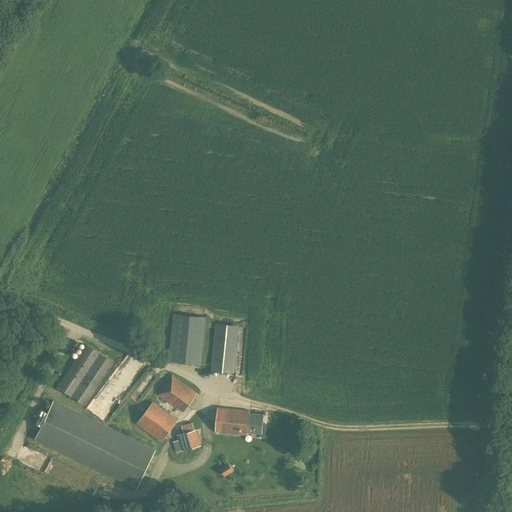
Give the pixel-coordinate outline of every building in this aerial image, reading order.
[(204,326),(209,327),(210,322),(204,321),(205,317),(174,314),(169,361),(200,365),(204,326)] [(239,326),(215,323),(210,371),(234,373),(239,326)] [(84,344),(56,388),(84,406),(113,363),(84,344)] [(158,395),(182,412),(197,393),(172,375),(158,395)] [(136,423),(161,441),(177,419),(153,401),(136,423)] [(36,440),(50,446),(136,488),(137,487),(152,456),(155,450),(54,402),(51,408),(36,440)] [(261,433),(263,415),(249,413),(249,411),(218,408),(215,431),(247,434),(247,432),(261,433)] [(180,435),(184,450),(201,445),(196,430),(180,435)] [(100,476),(21,449),(17,462),(38,470),(36,473),(94,493),(100,476)] [(219,468),(224,476),(234,470),(228,462),(219,468)]
